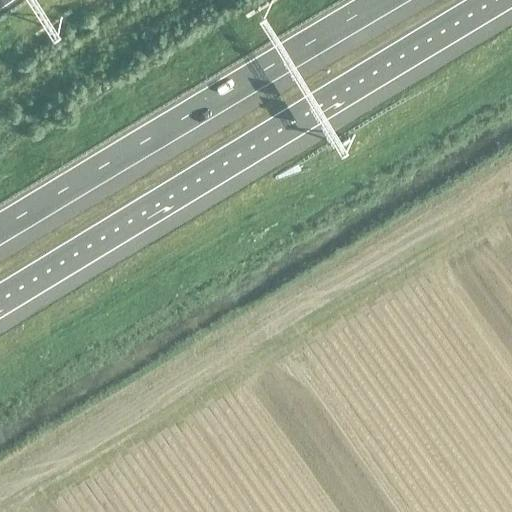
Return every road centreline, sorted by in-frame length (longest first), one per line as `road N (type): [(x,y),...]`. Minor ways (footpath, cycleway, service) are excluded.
road 1 (motorway): [(0,302),(499,0)]
road 2 (motorway): [(0,228),(384,0)]
